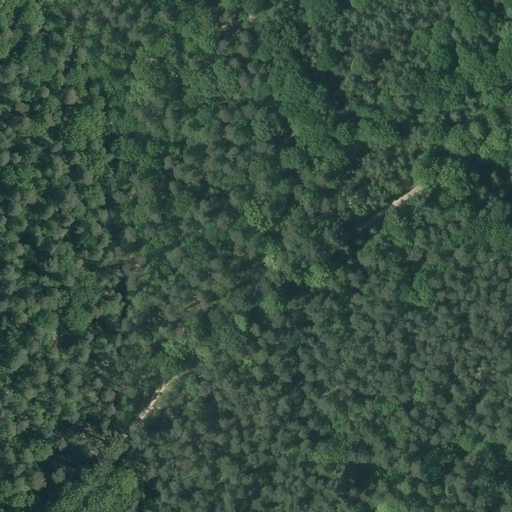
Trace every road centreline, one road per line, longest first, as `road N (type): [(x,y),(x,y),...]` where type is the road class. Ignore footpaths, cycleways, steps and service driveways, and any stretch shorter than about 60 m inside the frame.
road 1 (track): [(150,405),(208,336),(361,229)]
road 2 (track): [(361,229),(511,121)]
road 3 (track): [(150,405),(74,511)]
